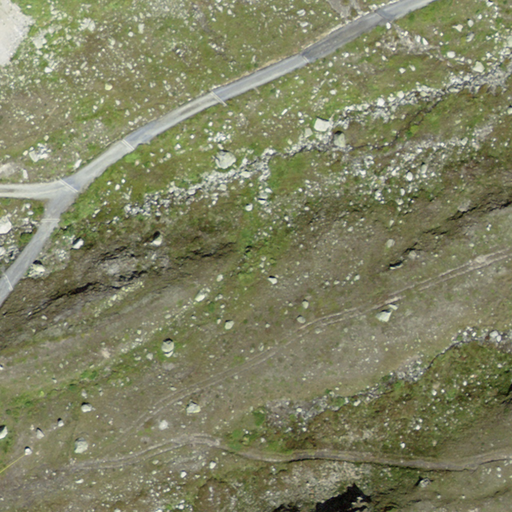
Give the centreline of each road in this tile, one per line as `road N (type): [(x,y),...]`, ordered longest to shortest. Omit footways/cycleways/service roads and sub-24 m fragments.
road 1 (track): [(412,0),(137,135),(66,189),(0,190)]
road 2 (track): [(66,189),(0,291)]
